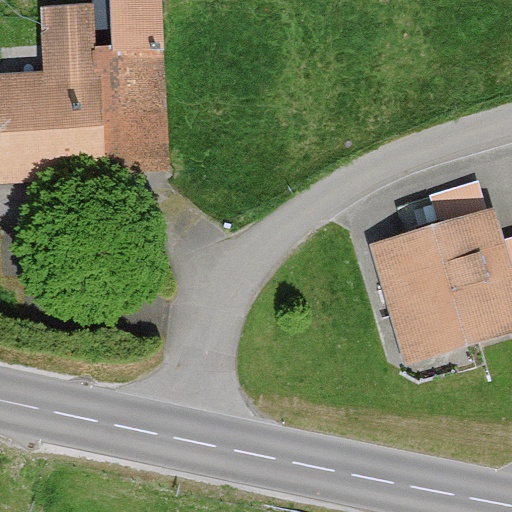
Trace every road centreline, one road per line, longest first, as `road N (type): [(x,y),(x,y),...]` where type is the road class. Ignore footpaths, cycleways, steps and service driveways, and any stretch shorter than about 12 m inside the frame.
road 1 (residential): [(179,438),(211,311),(253,251),(391,160),(511,118)]
road 2 (secondary): [(511,505),(179,438)]
road 3 (secondary): [(179,438),(0,400)]
